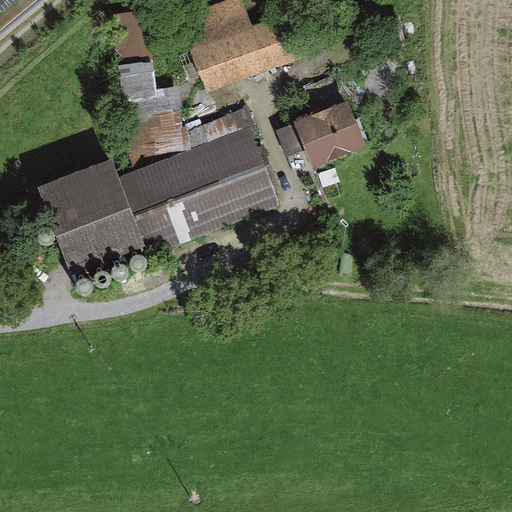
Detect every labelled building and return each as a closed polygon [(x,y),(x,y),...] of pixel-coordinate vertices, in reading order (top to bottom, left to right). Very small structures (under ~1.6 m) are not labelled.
[(0,0),(0,23),(28,0),(0,0)] [(241,0),(229,0),(180,17),(205,86),(305,50),(290,9),(250,23),(241,0)] [(130,106),(165,99),(154,40),(119,46),(130,106)] [(367,101),(315,118),(330,166),(383,148),(367,101)] [(138,154),(53,190),(86,270),(166,237),(171,251),(287,203),(256,129),(146,174),(138,154)]
